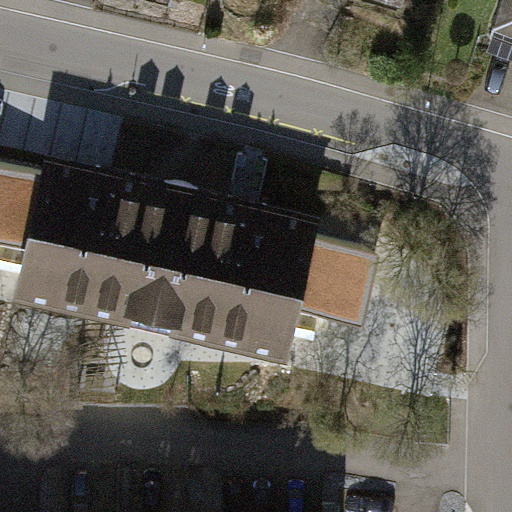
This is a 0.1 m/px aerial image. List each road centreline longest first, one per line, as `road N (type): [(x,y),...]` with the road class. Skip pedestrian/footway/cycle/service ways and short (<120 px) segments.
road 1 (residential): [(511,157),(0,37)]
road 2 (residential): [(511,382),(506,511)]
